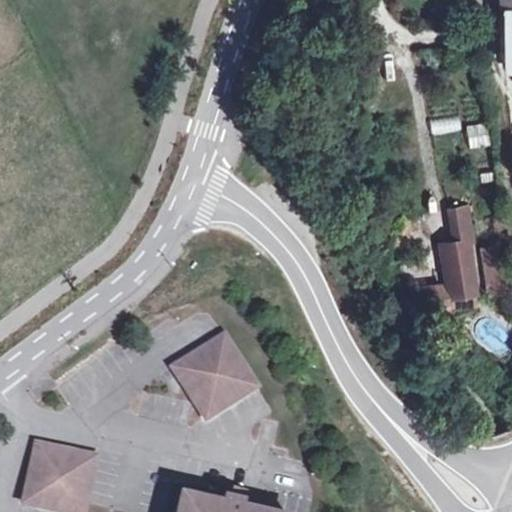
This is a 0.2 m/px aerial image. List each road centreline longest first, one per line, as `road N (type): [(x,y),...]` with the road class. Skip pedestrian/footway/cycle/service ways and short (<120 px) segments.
road 1 (unclassified): [(504,511),(405,445),(352,374),(281,243),(242,207),(190,181)]
road 2 (residential): [(190,181),(163,235),(132,271),(0,382)]
road 3 (residential): [(249,0),(190,181)]
